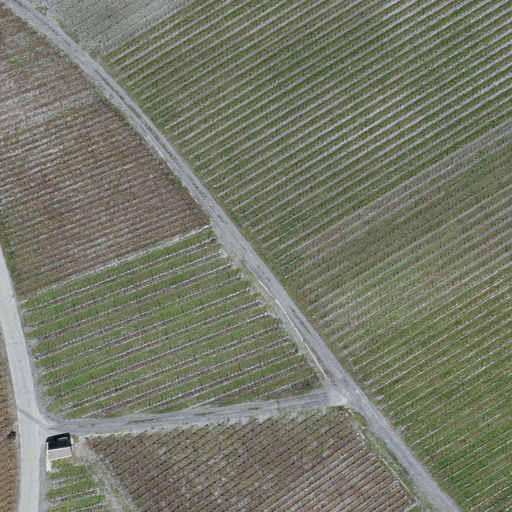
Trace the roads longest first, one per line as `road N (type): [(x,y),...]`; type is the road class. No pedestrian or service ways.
road 1 (track): [(6,0),(235,232),(442,511)]
road 2 (track): [(35,428),(356,399)]
road 3 (residential): [(0,299),(35,428),(28,511)]
